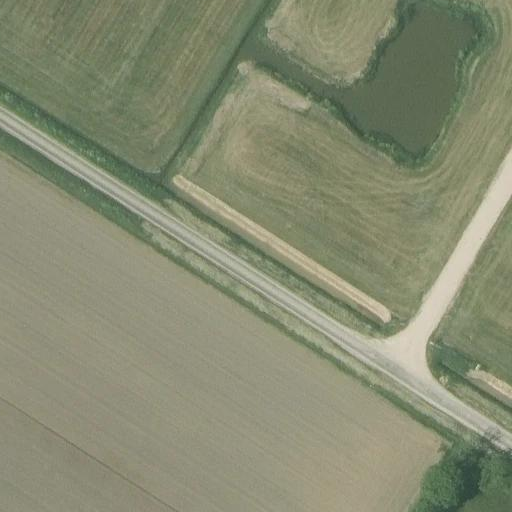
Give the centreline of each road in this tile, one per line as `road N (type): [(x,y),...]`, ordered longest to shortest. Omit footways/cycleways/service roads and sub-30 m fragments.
road 1 (unclassified): [(511,453),(0,124)]
road 2 (unknown): [(400,381),(511,197)]
